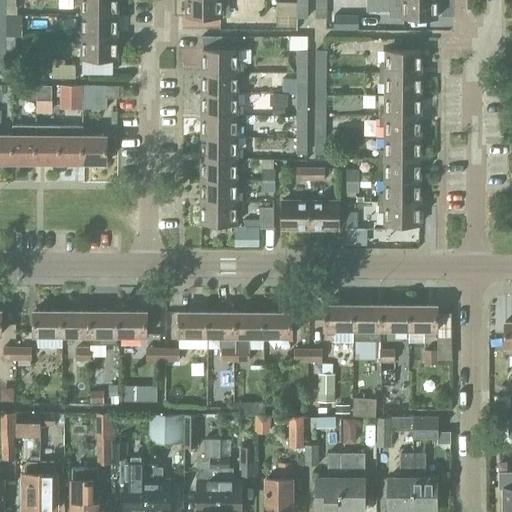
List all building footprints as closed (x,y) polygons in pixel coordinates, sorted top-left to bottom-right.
[(82,5),(83,16),(117,17),(116,0),(75,0),(76,4),(82,5)] [(228,0),(186,0),(186,17),(222,17),(222,4),(228,4),(228,0)] [(437,0),(396,0),(396,6),(403,6),(403,19),(437,19),(437,0)] [(308,2),(298,3),(298,19),(308,19),(308,2)] [(316,2),(316,18),(326,19),(326,3),(316,2)] [(117,17),(83,16),(83,28),(76,28),(76,38),(117,38),(117,17)] [(334,16),(334,30),(358,30),(358,16),(334,16)] [(117,38),(76,38),(75,47),(82,47),(82,60),(116,61),(117,38)] [(202,49),(202,72),(243,72),(243,63),(251,63),(251,50),(202,49)] [(379,73),(421,74),(421,51),(386,50),(385,64),(379,64),(379,73)] [(308,51),(297,51),(298,68),(308,67),(308,51)] [(316,51),(316,67),(326,68),(326,51),(316,51)] [(75,65),(64,65),(53,65),(52,79),(75,79),(75,65)] [(202,72),(202,94),(237,94),(237,82),(244,83),(243,72),(202,72)] [(421,74),(379,73),(379,83),(386,83),(385,95),(421,95),(421,74)] [(297,94),(307,94),(307,80),(297,80),(297,94)] [(316,96),(326,96),(326,80),(316,80),(316,96)] [(21,100),(36,100),(37,86),(21,85),(21,100)] [(107,85),(107,98),(118,98),(118,85),(107,85)] [(52,86),(37,86),(36,100),(52,101),(52,86)] [(83,86),(60,86),(60,110),(83,109),(83,86)] [(237,107),(237,94),(202,94),(202,115),(243,115),(243,107),(237,107)] [(307,94),(297,94),(297,111),(307,112),(307,94)] [(420,117),(421,95),(385,95),(385,107),(379,107),(379,117),(420,117)] [(326,96),(316,96),(316,111),(326,112),(326,96)] [(202,115),(202,137),(237,137),(237,126),(243,126),(243,115),(202,115)] [(420,117),(379,117),(378,126),(386,127),(386,137),(420,138),(420,117)] [(297,138),(307,138),(307,123),(297,122),(297,138)] [(316,138),(325,138),(326,123),(316,123),(316,138)] [(13,135),(13,162),(37,162),(37,135),(37,125),(13,125),(13,135)] [(37,162),(60,163),(60,135),(60,126),(37,125),(37,135),(37,162)] [(0,162),(13,162),(13,135),(0,134),(0,162)] [(83,163),(83,135),(60,135),(60,163),(83,163)] [(83,135),(83,163),(108,163),(107,135),(83,135)] [(202,137),(202,158),(243,158),(243,149),(237,149),(237,137),(202,137)] [(420,138),(386,137),(386,149),(379,149),(379,159),(420,160),(420,138)] [(307,154),(307,138),(297,138),(297,154),(307,154)] [(325,138),(316,138),(315,154),(326,154),(325,138)] [(202,180),(237,180),(237,168),(243,168),(243,158),(202,158),(202,180)] [(420,160),(379,159),(379,168),(386,169),(386,181),(420,181),(420,160)] [(311,180),(310,168),(296,168),(297,180),(311,180)] [(310,168),(311,180),(325,180),(324,168),(310,168)] [(263,180),(275,180),(275,169),(263,169),(263,180)] [(347,169),(347,180),(359,180),(359,169),(347,169)] [(202,180),(202,201),(243,201),(243,192),(237,192),(237,180),(202,180)] [(275,191),(275,180),(263,180),(263,191),(275,191)] [(359,180),(347,180),(346,191),(359,191),(359,180)] [(379,202),(420,203),(420,181),(386,181),(385,192),(379,192),(379,202)] [(243,211),(243,201),(202,201),(202,225),(236,224),(237,211),(243,211)] [(311,229),(310,201),(282,201),(282,229),(311,229)] [(339,201),(310,201),(311,229),(339,229),(339,201)] [(420,203),(379,202),(379,212),(385,212),(386,225),(420,226),(420,203)] [(260,220),(244,220),(244,229),(274,229),(274,207),(260,207),(260,220)] [(347,212),(347,229),(357,228),(357,211),(347,212)] [(335,328),(352,328),(352,303),(324,303),(324,328),(326,328),(326,335),(335,335),(335,328)] [(380,328),(380,303),(352,303),(352,328),(353,328),(353,341),(380,342),(380,328)] [(380,328),(408,328),(408,303),(380,303),(380,328)] [(437,304),(408,303),(408,328),(424,328),(424,336),(434,336),(434,328),(437,328),(437,304)] [(62,335),(62,310),(34,310),(34,335),(62,335)] [(62,335),(90,335),(90,310),(62,310),(62,335)] [(90,310),(90,335),(119,335),(118,311),(90,310)] [(118,311),(119,335),(146,335),(147,311),(118,311)] [(208,335),(208,311),(180,311),(180,335),(208,335)] [(208,311),(208,335),(236,335),(236,311),(208,311)] [(236,347),(236,360),(250,360),(250,335),(264,335),(264,311),(236,311),(236,335),(236,347)] [(264,311),(264,335),(293,335),(292,311),(264,311)] [(17,359),(17,347),(3,347),(3,359),(17,359)] [(32,347),(17,347),(17,359),(32,359),(32,347)] [(90,359),(90,347),(76,347),(76,359),(90,359)] [(160,347),(146,347),(147,360),(160,360),(160,347)] [(179,347),(165,347),(165,360),(179,360),(179,347)] [(236,360),(236,347),(221,347),(222,360),(236,360)] [(307,360),(307,348),(293,348),(293,360),(307,360)] [(307,348),(307,360),(321,360),(321,348),(307,348)] [(380,348),(381,361),(395,361),(395,348),(380,348)] [(437,349),(425,349),(425,363),(437,364),(437,349)] [(157,385),(123,384),(123,400),(157,400),(157,385)] [(40,436),(40,426),(39,412),(16,412),(15,436),(40,436)] [(54,412),(39,412),(40,426),(54,426),(54,412)] [(111,463),(111,433),(111,413),(95,413),(96,434),(98,434),(98,464),(111,463)] [(149,442),(168,442),(181,442),(181,414),(149,414),(149,442)] [(256,434),(270,434),(270,428),(272,428),(272,416),(257,415),(256,434)] [(392,417),(379,417),(379,445),(392,445),(392,417)] [(440,440),(440,417),(414,417),(414,431),(414,439),(440,440)] [(183,418),(183,448),(198,448),(197,418),(183,418)] [(344,444),(352,444),(357,439),(357,418),(344,418),(344,444)] [(289,421),(289,447),(303,447),(304,421),(289,421)] [(3,433),(3,459),(14,459),(15,442),(15,433),(3,433)] [(197,511),(219,511),(219,456),(219,438),(204,438),(204,460),(209,460),(209,471),(197,471),(197,481),(197,511)] [(113,457),(122,457),(122,456),(127,456),(127,441),(113,441),(113,457)] [(319,445),(307,444),(307,465),(319,465),(319,445)] [(239,448),(239,476),(253,477),(253,448),(239,448)] [(390,509),(412,509),(412,452),(400,452),(400,476),(390,476),(390,509)] [(426,452),(412,452),(412,509),(438,509),(438,476),(425,477),(426,452)] [(342,509),(342,454),(328,454),(328,476),(317,476),(317,509),(342,509)] [(364,454),(342,454),(342,509),(365,509),(366,476),(365,476),(364,454)] [(121,481),(126,481),(126,511),(147,511),(148,456),(127,456),(122,456),(122,457),(121,481)] [(148,456),(147,511),(169,511),(170,480),(162,480),(162,468),(158,468),(159,456),(148,456)] [(230,456),(219,456),(219,511),(242,511),(243,481),(234,480),(234,468),(231,468),(230,456)] [(39,511),(40,461),(27,461),(27,473),(24,473),(24,511),(30,511),(39,511)] [(53,462),(40,461),(39,511),(49,511),(50,511),(57,511),(56,473),(54,473),(53,462)] [(267,478),(267,509),(293,509),(294,478),(291,478),(291,463),(281,463),(280,478),(267,478)] [(72,469),(72,511),(76,511),(85,511),(86,511),(98,511),(99,479),(96,479),(96,469),(72,469)]
